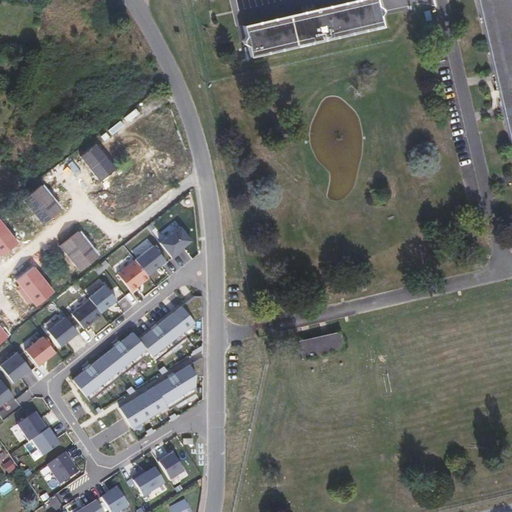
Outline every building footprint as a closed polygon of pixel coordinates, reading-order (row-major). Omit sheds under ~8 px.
[(376,0),(359,0),(243,27),(245,36),(242,40),(243,43),(247,46),(249,55),(382,24),(380,16),(382,11),(382,8),(378,5),(376,0)] [(511,12),(509,0),(476,0),(511,152),(511,12)] [(80,156),(100,181),(115,169),(96,144),(80,156)] [(23,199),(43,224),(61,210),(41,185),(23,199)] [(0,221),(0,256),(0,257),(17,243),(0,221)] [(159,243),(172,259),(179,253),(177,251),(191,240),(180,226),(159,243)] [(59,246),(79,271),(98,256),(78,231),(59,246)] [(135,260),(147,275),(154,269),(154,268),(157,266),(158,267),(165,261),(153,245),(134,260),(135,260)] [(131,291),(149,277),(147,275),(135,260),(117,274),(131,291)] [(31,299),(36,306),(53,292),(33,267),(16,281),(21,287),(18,290),(27,302),(31,299)] [(89,299),(100,313),(116,300),(104,285),(88,298),(89,299)] [(183,332),(202,316),(202,296),(194,296),(176,310),(173,313),(157,326),(165,336),(160,340),(152,330),(139,340),(133,332),(120,342),(128,352),(123,356),(115,346),(90,366),(99,376),(93,380),(85,370),(73,380),(90,401),(150,354),(156,361),(186,337),(183,332)] [(84,329),(102,315),(100,313),(89,299),(71,313),(84,329)] [(60,347),(77,333),(65,317),(48,331),(60,347)] [(155,324),(150,328),(152,330),(160,340),(165,336),(157,326),(155,324)] [(0,326),(0,342),(10,334),(4,326),(2,328),(0,326)] [(339,332),(298,342),(302,358),(343,348),(339,332)] [(37,366),(55,352),(42,337),(25,351),(37,366)] [(118,340),(113,344),(115,346),(123,356),(128,352),(120,342),(118,340)] [(202,345),(192,351),(194,354),(202,349),(202,345)] [(25,376),(31,371),(17,353),(0,365),(0,367),(13,383),(24,374),(25,376)] [(202,358),(200,358),(174,374),(180,385),(175,389),(168,378),(147,391),(143,393),(136,398),(132,400),(124,405),(121,407),(119,408),(132,428),(167,406),(169,410),(195,393),(195,376),(202,376),(202,358)] [(89,364),(84,368),(85,370),(93,380),(99,376),(90,366),(89,364)] [(175,389),(180,385),(174,374),(172,372),(167,376),(168,378),(175,389)] [(0,405),(13,396),(0,380),(0,405)] [(28,442),(48,428),(43,421),(41,423),(39,420),(34,413),(16,425),(28,442)] [(59,444),(48,428),(31,440),(42,456),(59,444)] [(78,472),(65,452),(47,465),(60,484),(78,472)] [(172,454),(158,462),(169,480),(183,471),(172,454)] [(139,474),(131,479),(143,496),(164,483),(154,467),(146,473),(140,476),(139,474)] [(117,488),(101,498),(109,511),(118,511),(128,506),(117,488)] [(186,498),(174,506),(177,511),(189,511),(187,507),(190,505),(186,498)]
